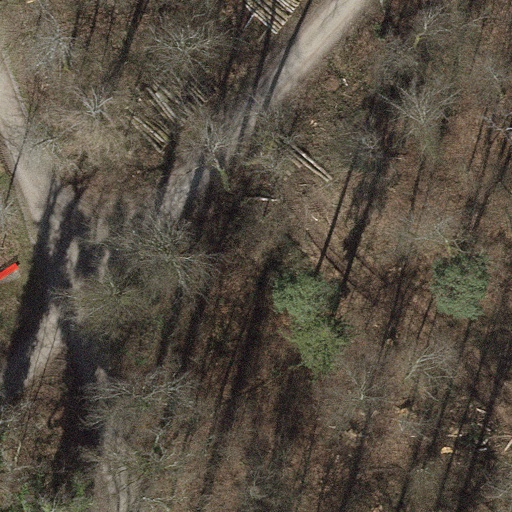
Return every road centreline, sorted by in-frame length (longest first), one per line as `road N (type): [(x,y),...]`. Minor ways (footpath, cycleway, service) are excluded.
road 1 (track): [(366,0),(64,318)]
road 2 (track): [(0,68),(64,318)]
road 3 (track): [(64,318),(126,511)]
